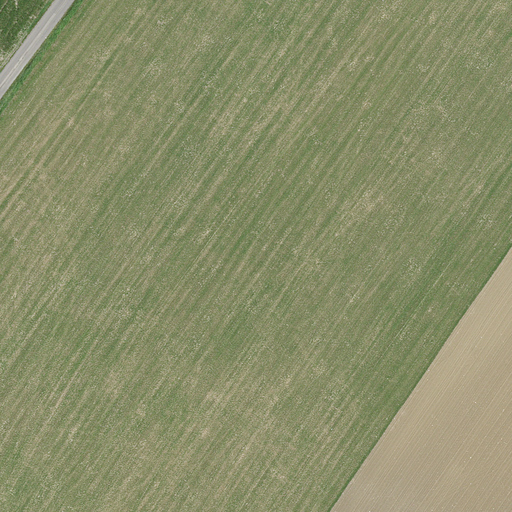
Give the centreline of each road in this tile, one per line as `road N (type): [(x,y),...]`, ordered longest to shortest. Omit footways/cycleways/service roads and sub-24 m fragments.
road 1 (track): [(0,318),(280,448)]
road 2 (track): [(421,511),(280,448)]
